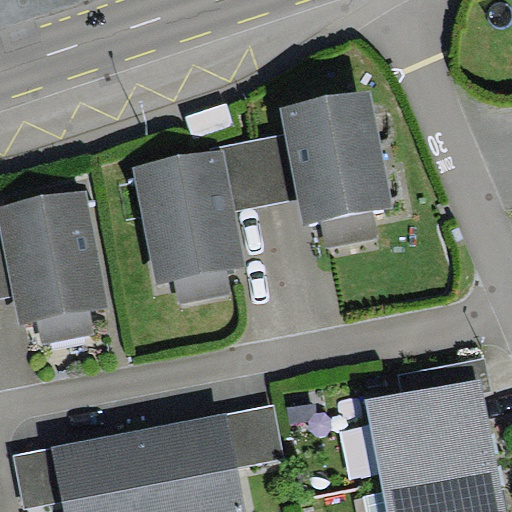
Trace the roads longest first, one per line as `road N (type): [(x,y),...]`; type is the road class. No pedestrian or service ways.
road 1 (residential): [(511,311),(0,407)]
road 2 (residential): [(511,299),(392,0)]
road 3 (secondary): [(217,0),(11,67)]
